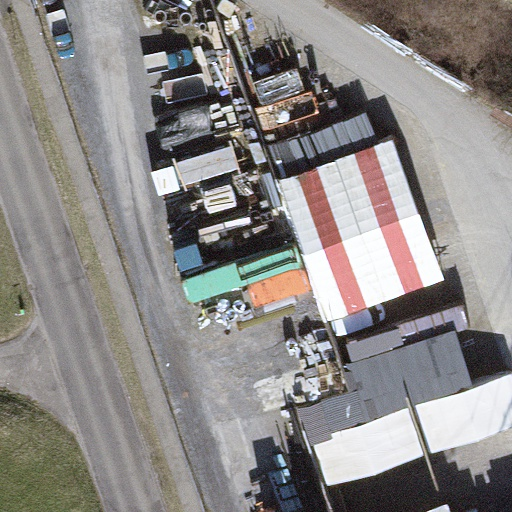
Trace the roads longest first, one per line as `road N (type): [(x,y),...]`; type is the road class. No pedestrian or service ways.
road 1 (tertiary): [(0,73),(153,511)]
road 2 (unknown): [(274,0),(511,180)]
